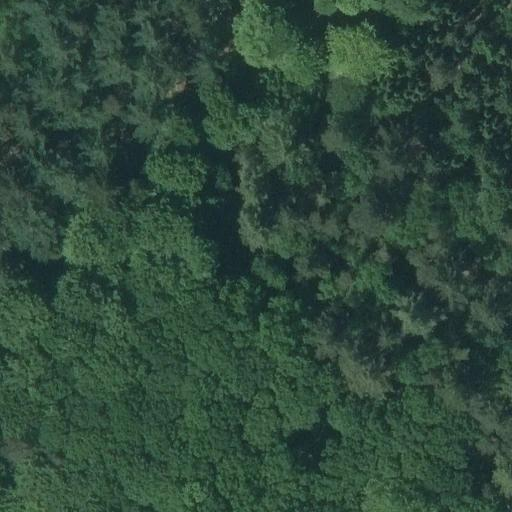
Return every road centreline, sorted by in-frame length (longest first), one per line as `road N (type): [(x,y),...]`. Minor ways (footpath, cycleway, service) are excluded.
road 1 (track): [(265,16),(0,281)]
road 2 (track): [(265,16),(511,236)]
